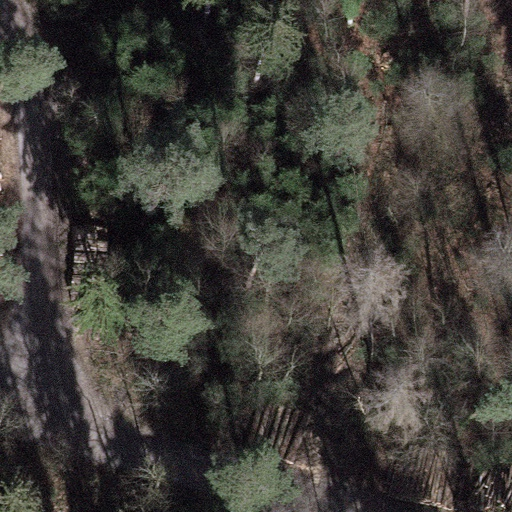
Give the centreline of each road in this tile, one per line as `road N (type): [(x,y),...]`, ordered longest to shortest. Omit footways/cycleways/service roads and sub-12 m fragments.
road 1 (track): [(0,0),(40,147),(43,276),(27,415)]
road 2 (track): [(27,415),(360,511)]
